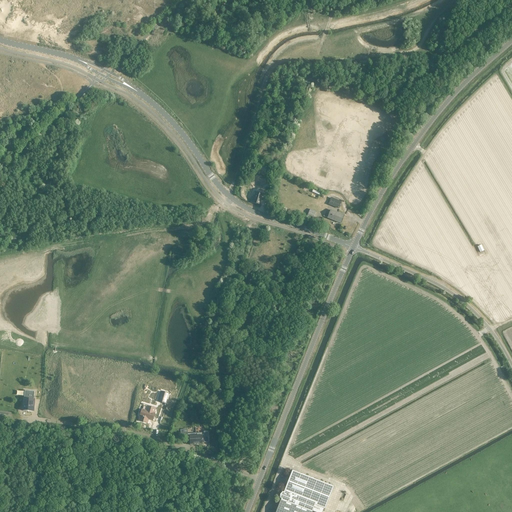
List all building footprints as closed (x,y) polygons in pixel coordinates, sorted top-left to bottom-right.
[(254,197),(252,196),(250,202),(260,205),(263,195),(256,193),(254,197)] [(331,198),(329,204),(338,208),(341,202),(331,198)] [(326,217),(341,223),(344,215),(337,213),(337,214),(335,213),(336,212),(331,210),(328,218),(326,217)] [(34,391),(25,391),(23,411),(33,411),(34,391)] [(161,392),(160,397),(163,398),(162,402),(165,403),(166,400),(168,394),(161,392)] [(140,417),(139,420),(145,422),(146,418),(149,419),(152,420),(155,413),(154,413),(155,409),(150,407),(148,411),(145,410),(142,409),(140,417)] [(202,433),(196,433),(196,436),(196,444),(203,444),(202,440),(204,440),(204,442),(208,442),(207,431),(204,432),(204,434),(202,434),(202,433)] [(190,434),(188,434),(188,436),(188,439),(190,439),(190,445),(196,444),(196,436),(196,433),(190,434)] [(276,511),(311,511),(312,511),(314,511),(322,511),(323,508),(325,509),(334,486),(292,470),(284,492),(282,492),(280,495),(280,498),(281,499),(276,511)] [(350,498),(348,498),(348,493),(342,493),(342,496),(344,496),(344,502),(351,501),(351,495),(350,495),(350,498)]
